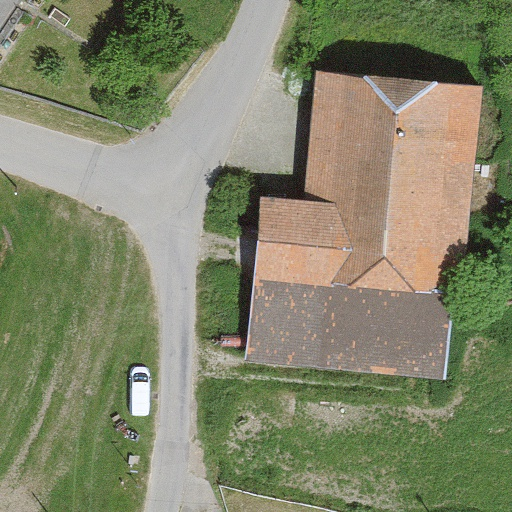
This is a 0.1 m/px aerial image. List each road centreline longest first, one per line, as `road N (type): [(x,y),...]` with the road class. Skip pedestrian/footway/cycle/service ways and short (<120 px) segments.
road 1 (residential): [(157,511),(164,490),(171,196)]
road 2 (unclassified): [(256,0),(171,196)]
road 3 (unclassified): [(171,196),(0,146)]
